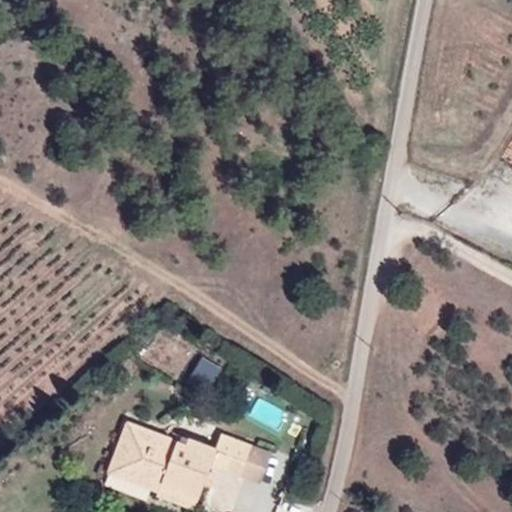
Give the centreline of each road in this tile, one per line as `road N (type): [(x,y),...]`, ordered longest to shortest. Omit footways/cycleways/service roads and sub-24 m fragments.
road 1 (residential): [(329,511),(388,231),(418,0)]
road 2 (track): [(388,231),(419,228),(511,274)]
